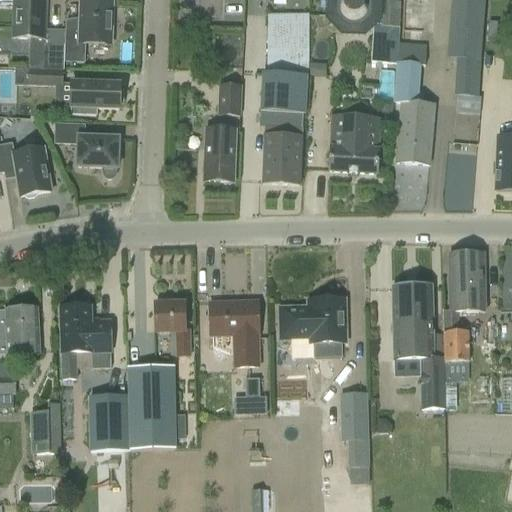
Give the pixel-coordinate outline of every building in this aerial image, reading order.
[(353,31),(360,29),(366,25),(370,19),(371,13),(370,6),(365,0),(340,0),(336,6),(335,13),(336,19),(340,25),(346,29),(353,31)] [(370,66),(396,67),(398,45),(399,29),(401,4),(398,4),(398,0),(378,0),(378,3),(377,3),(376,28),(372,27),(370,63),(370,66)] [(456,62),(453,99),(478,100),(480,64),(485,1),(474,0),(450,0),(446,61),(456,62)] [(45,42),(46,2),(14,1),(13,41),(45,42)] [(65,47),(64,65),(85,66),(86,47),(111,48),(112,4),(80,3),(80,21),(66,23),(65,47)] [(308,75),(308,17),(269,17),(269,75),(308,75)] [(396,67),(393,93),(392,106),(399,106),(396,166),(399,166),(430,167),(435,108),(422,107),(423,96),(419,96),(421,69),(425,70),(426,47),(398,45),(396,67)] [(43,47),(42,72),(64,73),(64,65),(65,47),(43,47)] [(16,71),(15,88),(29,89),(58,89),(57,117),(96,118),(96,112),(120,113),(120,109),(123,107),(123,95),(120,93),(120,88),(72,87),(63,86),(64,73),(42,72),(29,71),(16,71)] [(259,129),(265,129),(263,187),(299,188),(300,143),(302,117),(305,117),(307,79),(261,77),(259,115),(260,115),(259,129)] [(240,120),(242,89),(218,88),(217,119),(240,120)] [(331,180),(377,182),(380,121),(333,120),(331,180)] [(117,171),(118,141),(84,140),(84,128),(56,127),(55,146),(78,147),(77,170),(102,171),(102,175),(104,179),(107,182),(111,182),(115,180),(116,176),(116,171),(117,171)] [(236,187),(237,134),(206,133),(205,186),(236,187)] [(511,195),(511,141),(498,141),(498,162),(496,162),(495,195),(511,195)] [(12,146),(0,148),(0,151),(4,176),(16,174),(20,198),(24,198),(28,200),(35,199),(38,195),(51,193),(44,151),(44,150),(14,155),(12,146)] [(443,316),(443,338),(444,385),(466,385),(465,367),(469,367),(467,334),(458,335),(458,316),(484,315),(483,258),(450,258),(450,311),(446,311),(446,316),(443,316)] [(431,290),(411,291),(412,363),(418,363),(418,379),(419,379),(419,388),(419,413),(420,413),(444,412),(444,385),(443,338),(432,338),(431,290)] [(412,363),(411,291),(391,291),(392,363),(412,363)] [(327,299),(323,303),(318,303),(318,304),(321,304),(321,307),(317,307),(314,310),(311,311),(311,309),(310,310),(279,311),(280,343),(310,342),(311,347),(344,346),(342,302),(338,302),(335,299),(327,299)] [(259,371),(258,305),(209,306),(210,339),(234,339),(235,371),(259,371)] [(174,359),(190,359),(189,333),(184,333),(184,306),(153,307),(153,335),(174,335),(174,359)] [(92,308),(59,309),(61,383),(78,382),(77,358),(90,358),(90,370),(111,370),(111,357),(112,357),(111,323),(99,323),(99,321),(92,321),(92,308)] [(37,311),(4,313),(4,314),(0,314),(0,356),(6,356),(6,358),(39,357),(37,311)] [(14,366),(0,366),(0,398),(15,398),(14,366)] [(126,373),(127,399),(129,455),(175,453),(173,371),(126,373)] [(245,382),(245,401),(259,401),(259,382),(245,382)] [(367,396),(339,396),(340,444),(348,444),(349,471),(368,471),(367,396)] [(127,399),(87,400),(88,456),(129,455),(127,399)] [(60,457),(58,407),(47,407),(46,415),(28,415),(30,458),(60,457)] [(261,511),(261,492),(251,493),(251,511),(261,511)]
